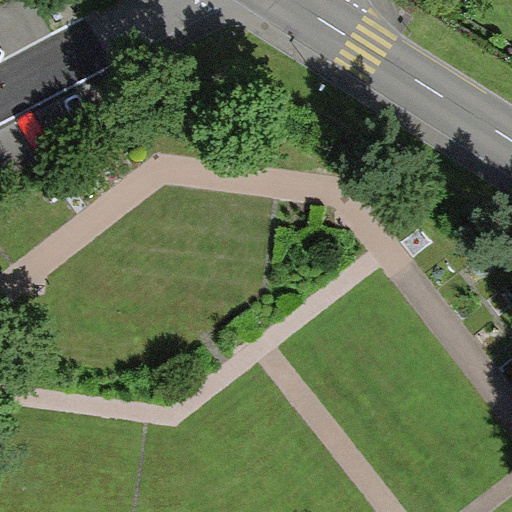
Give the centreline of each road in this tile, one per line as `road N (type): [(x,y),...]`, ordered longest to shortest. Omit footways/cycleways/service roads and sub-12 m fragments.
road 1 (tertiary): [(288,0),(511,143)]
road 2 (residential): [(0,97),(171,16),(189,0)]
